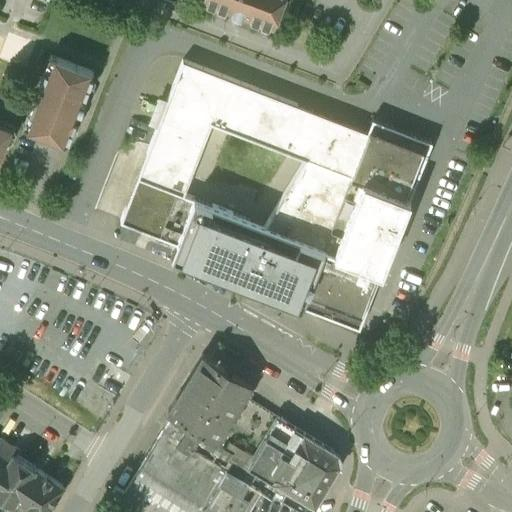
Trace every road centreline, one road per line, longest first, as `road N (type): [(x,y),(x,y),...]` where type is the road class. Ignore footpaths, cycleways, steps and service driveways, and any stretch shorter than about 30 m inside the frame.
road 1 (residential): [(145,0),(338,73),(380,0)]
road 2 (residential): [(199,304),(0,216)]
road 3 (secondary): [(429,389),(511,202)]
road 4 (residential): [(374,404),(199,304)]
road 5 (residential): [(199,304),(110,448)]
road 6 (residential): [(0,380),(110,448)]
